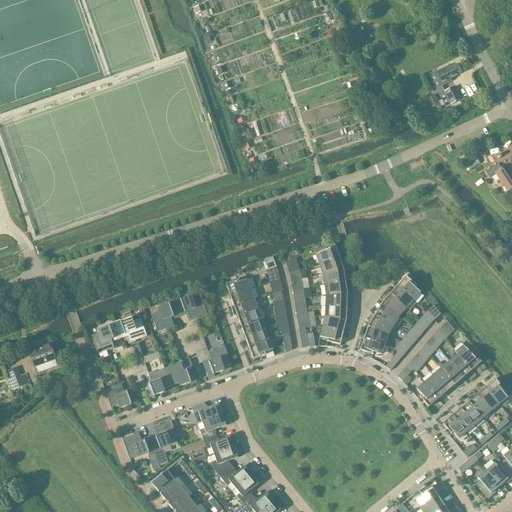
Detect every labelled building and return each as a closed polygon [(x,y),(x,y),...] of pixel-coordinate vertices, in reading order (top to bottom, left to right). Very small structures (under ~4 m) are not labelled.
[(378,46),(385,44),(383,36),(376,38),(378,46)] [(448,66),(434,73),(441,87),(450,83),(449,80),(461,74),(457,64),(449,68),(448,66)] [(461,100),(455,87),(444,93),(450,105),(461,100)] [(439,105),(434,96),(427,99),(432,108),(439,105)] [(469,171),(480,164),(475,156),(464,163),(469,171)] [(507,193),(511,189),(511,169),(509,164),(501,169),(498,164),(485,172),(489,178),(495,174),(507,193)] [(320,265),(339,258),(335,245),(322,250),(323,252),(316,255),(320,265)] [(344,270),(339,258),(320,265),(324,275),(344,270)] [(344,270),(324,275),(325,285),(346,282),(344,270)] [(406,277),(397,287),(412,300),(419,292),(414,288),(416,286),(406,277)] [(230,297),(249,290),(246,280),(240,283),(239,280),(226,285),(230,297)] [(346,282),(325,285),(327,296),(347,295),(346,282)] [(397,287),(390,295),(405,308),(412,300),(397,287)] [(253,300),(249,290),(230,297),(234,307),(253,300)] [(347,295),(327,296),(326,307),(347,308),(347,295)] [(390,295),(381,304),(398,316),(405,308),(390,295)] [(174,301),(180,318),(188,315),(190,321),(207,315),(200,297),(192,300),(191,297),(181,301),(180,298),(174,301)] [(257,310),(253,300),(234,307),(238,317),(257,310)] [(172,320),(180,318),(174,301),(168,303),(168,306),(158,309),(159,312),(151,315),(158,333),(174,327),(172,320)] [(402,319),(398,316),(381,304),(375,315),(393,326),(397,328),(402,319)] [(434,306),(430,309),(437,318),(441,315),(436,310),(434,306)] [(347,308),(326,307),(326,318),(346,321),(347,308)] [(241,328),(261,321),(257,310),(238,317),(241,328)] [(375,315),(368,326),(387,335),(393,326),(375,315)] [(422,317),(420,320),(428,327),(431,324),(422,317)] [(346,321),(326,318),(323,328),(343,333),(346,321)] [(114,323),(120,339),(128,336),(130,343),(147,337),(140,319),(132,322),(131,319),(121,323),(120,320),(114,323)] [(428,327),(420,320),(417,323),(425,330),(428,327)] [(245,338),(264,331),(261,321),(241,328),(245,338)] [(447,322),(444,325),(451,334),(454,331),(447,322)] [(112,342),(120,339),(114,323),(108,325),(109,327),(98,331),(99,334),(91,337),(98,355),(114,349),(112,342)] [(368,326),(364,339),(384,345),(387,335),(368,326)] [(340,346),(343,333),(323,328),(321,338),(327,340),(327,342),(340,346)] [(268,341),(264,331),(245,338),(249,348),(268,341)] [(410,331),(407,335),(415,342),(418,339),(410,331)] [(306,335),(300,336),(302,348),(308,347),(306,335)] [(415,342),(407,335),(404,338),(413,345),(415,342)] [(429,341),(438,348),(440,345),(432,338),(429,341)] [(284,340),(286,353),(292,351),(290,339),(284,340)] [(380,355),(384,345),(364,339),(360,351),(372,355),(373,353),(380,355)] [(274,357),(268,341),(249,348),(253,360),(266,356),(267,359),(274,357)] [(435,351),(438,348),(429,341),(427,344),(435,351)] [(35,367),(55,359),(50,345),(29,353),(35,367)] [(455,352),(458,356),(471,371),(481,363),(473,353),(471,355),(463,345),(455,352)] [(397,346),(394,349),(403,356),(405,353),(397,346)] [(202,363),(208,379),(215,377),(214,374),(224,371),(223,368),(231,365),(224,347),(208,353),(210,360),(202,363)] [(415,358),(423,365),(426,362),(418,354),(415,358)] [(450,363),(463,378),(471,371),(458,356),(450,363)] [(393,357),(385,367),(390,371),(398,362),(393,357)] [(421,368),(423,365),(415,358),(412,361),(421,368)] [(181,363),(164,369),(171,387),(179,384),(180,387),(190,383),(191,386),(197,383),(191,367),(183,370),(181,363)] [(463,378),(450,363),(441,370),(455,385),(463,378)] [(8,373),(12,380),(7,382),(11,391),(31,383),(26,373),(22,375),(18,368),(8,373)] [(406,368),(398,378),(403,382),(411,372),(406,368)] [(171,387),(164,369),(148,375),(151,381),(143,384),(149,401),(155,399),(154,396),(164,393),(163,390),(171,387)] [(455,385),(441,370),(433,377),(446,392),(455,385)] [(446,392),(433,377),(425,384),(438,399),(446,392)] [(485,388),(499,404),(507,397),(502,392),(504,390),(495,380),(485,388)] [(428,408),(438,399),(425,384),(417,390),(422,396),(420,398),(428,408)] [(131,407),(137,405),(131,388),(123,391),(121,385),(104,391),(111,409),(119,406),(120,408),(130,405),(131,407)] [(499,404),(485,388),(477,395),(490,411),(499,404)] [(490,411),(477,395),(469,402),(482,418),(490,411)] [(482,418),(469,402),(461,409),(474,425),(482,418)] [(199,416),(202,423),(222,415),(218,404),(205,409),(203,404),(191,408),(195,418),(199,416)] [(474,425),(461,409),(452,416),(466,432),(474,425)] [(200,431),(203,440),(214,436),(212,431),(226,426),(222,415),(202,423),(204,429),(200,431)] [(458,439),(466,432),(452,416),(442,424),(451,435),(453,433),(458,439)] [(506,419),(500,423),(504,427),(509,423),(506,419)] [(157,434),(149,437),(155,454),(161,452),(160,449),(170,445),(169,442),(178,439),(171,422),(155,428),(157,434)] [(504,427),(500,423),(495,427),(499,431),(504,427)] [(489,433),(484,437),(487,441),(492,437),(489,433)] [(155,454),(149,437),(141,440),(139,434),(122,440),(129,457),(137,454),(138,457),(148,453),(149,456),(155,454)] [(214,436),(203,440),(207,450),(211,448),(213,455),(233,447),(230,437),(216,441),(214,436)] [(487,441),(484,437),(479,441),(482,445),(487,441)] [(491,441),(487,445),(494,453),(498,449),(496,447),(491,441)] [(472,445),(463,453),(467,458),(476,450),(472,445)] [(188,446),(182,448),(184,455),(190,453),(188,446)] [(233,447),(213,455),(216,461),(211,463),(214,471),(218,475),(227,470),(224,463),(237,458),(233,447)] [(501,463),(511,475),(511,449),(503,457),(505,460),(501,463)] [(479,452),(474,456),(477,460),(482,456),(479,452)] [(474,456),(464,464),(468,469),(478,461),(477,460),(474,456)] [(184,472),(188,468),(184,463),(180,466),(184,472)] [(506,484),(511,479),(511,475),(501,463),(497,466),(495,463),(486,471),(500,487),(505,483),(506,484)] [(231,484),(235,489),(252,475),(244,467),(233,475),(228,469),(227,470),(218,475),(227,487),(231,484)] [(193,474),(188,468),(184,472),(185,472),(189,477),(193,474)] [(151,484),(159,493),(174,480),(167,471),(151,484)] [(500,487),(486,471),(477,478),(480,481),(475,485),(488,500),(496,493),(495,491),(500,487)] [(252,475),(235,489),(240,494),(236,497),(242,505),(251,498),(248,493),(259,484),(252,475)] [(166,501),(181,489),(174,480),(159,493),(166,501)] [(199,489),(203,486),(198,481),(194,484),(199,489)] [(207,491),(203,486),(199,489),(203,494),(207,491)] [(415,500),(421,509),(439,498),(432,487),(420,494),(422,496),(415,500)] [(173,510),(189,498),(181,489),(166,501),(173,510)] [(255,502),(251,498),(242,505),(247,511),(249,511),(252,510),(253,511),(260,511),(273,502),(266,493),(255,502)] [(174,511),(189,511),(196,506),(189,498),(173,510),(174,511)] [(213,507),(217,504),(213,498),(209,502),(213,507)] [(421,509),(423,511),(436,511),(444,507),(439,498),(421,509)] [(273,502),(260,511),(279,511),(281,511),(273,502)]
